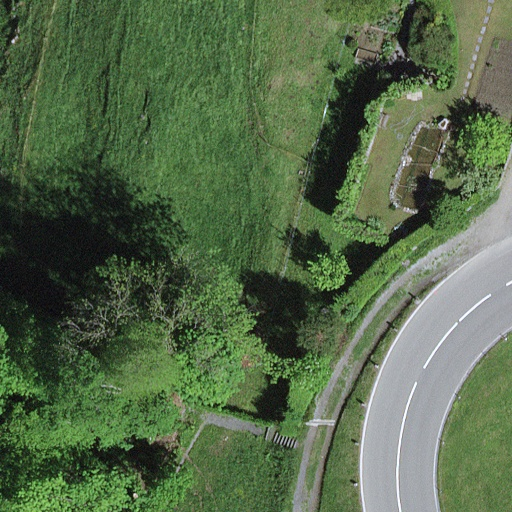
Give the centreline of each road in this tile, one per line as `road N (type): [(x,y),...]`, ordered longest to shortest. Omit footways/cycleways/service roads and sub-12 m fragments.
road 1 (track): [(511,211),(401,282),(369,320),(337,371),(312,447),(303,511)]
road 2 (primary): [(511,282),(489,294),(423,367),(396,460),(401,511)]
